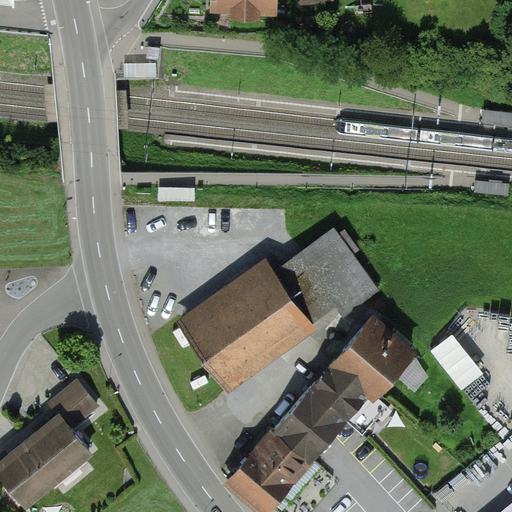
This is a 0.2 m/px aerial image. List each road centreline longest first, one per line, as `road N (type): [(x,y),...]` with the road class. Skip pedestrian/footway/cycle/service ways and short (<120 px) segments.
road 1 (secondary): [(222,511),(137,379),(106,286)]
road 2 (secondary): [(106,286),(79,39)]
road 3 (unclassified): [(106,286),(57,306),(23,333),(0,380)]
